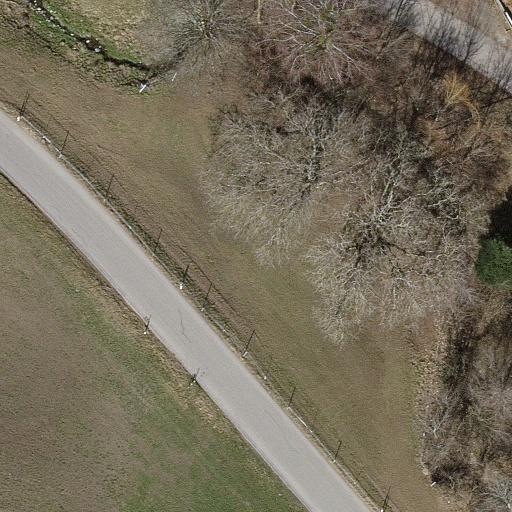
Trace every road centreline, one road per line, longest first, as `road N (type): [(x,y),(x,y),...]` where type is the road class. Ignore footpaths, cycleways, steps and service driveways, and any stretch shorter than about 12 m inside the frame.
road 1 (unclassified): [(340,511),(60,195),(0,142)]
road 2 (residential): [(511,82),(366,0)]
